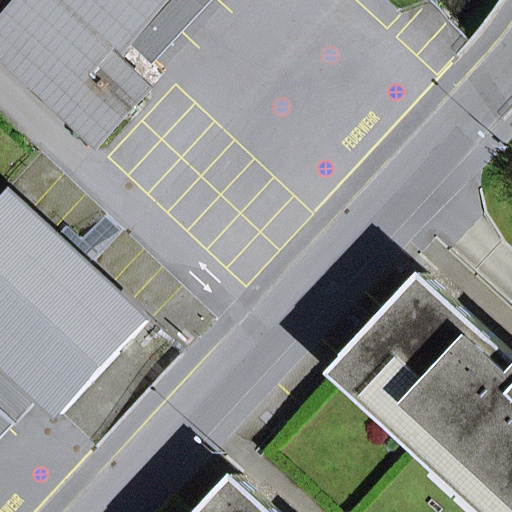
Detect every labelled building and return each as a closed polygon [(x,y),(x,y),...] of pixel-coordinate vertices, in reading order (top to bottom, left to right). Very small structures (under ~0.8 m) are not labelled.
[(124,64),(112,54),(126,39),(84,0),(32,0),(0,34),(0,48),(102,143),(151,90),(124,64)] [(84,0),(126,39),(135,47),(138,44),(142,48),(186,0),(84,0)] [(186,0),(142,48),(160,64),(220,0),(186,0)] [(112,54),(124,64),(138,50),(135,47),(126,39),(112,54)] [(65,415),(150,322),(14,196),(0,210),(0,355),(20,374),(48,399),(65,415)] [(511,351),(428,274),(352,356),(353,358),(511,504),(511,351)] [(0,413),(6,407),(0,400),(0,396),(20,374),(0,355),(0,413)] [(484,511),(511,511),(511,504),(353,358),(336,375),(484,511)] [(0,413),(0,450),(48,399),(20,374),(0,396),(0,400),(6,407),(0,413)] [(280,511),(241,476),(207,511),(280,511)]
